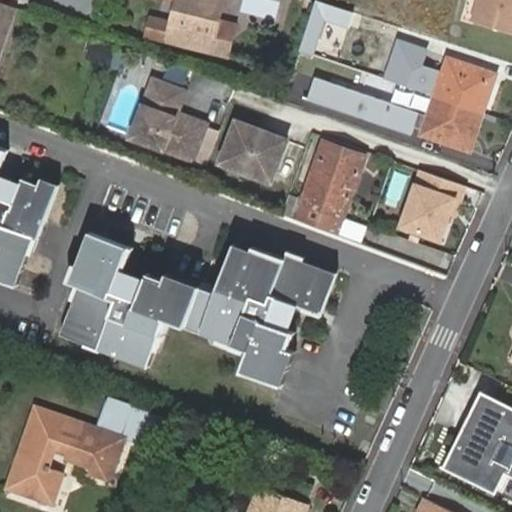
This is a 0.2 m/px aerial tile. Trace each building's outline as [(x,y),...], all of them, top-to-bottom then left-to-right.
[(222,22),(227,0),(173,0),(172,9),(177,11),(170,39),(219,52),(226,24),(222,22)] [(349,29),(354,12),(317,0),(302,50),(335,60),(345,28),(349,29)] [(405,0),(401,14),(429,22),(435,0),(405,0)] [(511,0),(476,0),(469,22),(511,36),(511,31),(511,0)] [(2,2),(0,1),(0,63),(20,8),(2,2)] [(124,50),(100,41),(93,59),(118,68),(124,50)] [(436,95),(486,111),(498,73),(450,57),(436,95)] [(186,82),(191,68),(176,63),(171,77),(186,82)] [(423,133),(436,95),(399,82),(393,99),(317,72),(308,100),(421,138),(423,133)] [(187,90),(155,78),(133,136),(195,158),(208,122),(179,112),(187,90)] [(472,150),(486,111),(436,95),(423,133),(472,150)] [(289,138),(239,120),(223,161),(274,180),(289,138)] [(369,156),(327,141),(297,221),(339,237),(369,156)] [(0,165),(6,149),(0,146),(0,275),(21,284),(40,234),(44,235),(63,184),(47,178),(43,188),(26,182),(18,202),(0,194),(0,190),(1,186),(0,185),(0,165)] [(456,199),(461,184),(422,170),(402,226),(441,240),(450,215),(456,199)] [(456,217),(462,201),(456,199),(450,215),(456,217)] [(133,247),(94,232),(75,281),(84,285),(65,333),(153,366),(172,318),(255,349),(246,369),(285,384),(299,351),(290,347),(296,330),(273,322),(283,296),(324,311),(339,272),(291,254),(288,261),(239,243),(219,292),(170,274),(168,281),(151,275),(141,298),(117,289),(133,247)] [(511,442),(511,407),(490,396),(476,425),(483,428),(509,441),(511,442)] [(151,412),(110,397),(98,427),(39,406),(10,485),(55,501),(65,474),(51,469),(59,447),(72,452),(70,457),(94,466),(92,471),(113,478),(128,437),(140,442),(151,412)] [(492,479),(509,441),(483,428),(478,438),(472,435),(458,463),(492,479)] [(511,442),(509,441),(492,479),(511,488),(511,484),(511,442)] [(309,511),(313,505),(264,486),(252,511),(309,511)] [(452,511),(432,502),(426,511),(452,511)]
